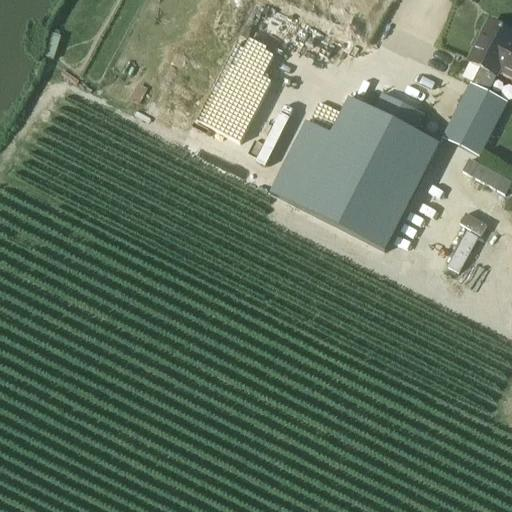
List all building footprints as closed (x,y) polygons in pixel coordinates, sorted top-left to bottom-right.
[(469,87),(441,142),(480,161),(507,106),(488,96),(499,74),(511,80),(511,36),(489,25),(489,26),(468,66),(479,71),(471,88),(469,87)] [(346,99),(361,105),(369,83),(354,77),(346,99)] [(307,125),(270,197),(287,205),(385,255),(440,148),(416,136),(425,118),(383,96),(374,114),(350,102),(332,137),(307,125)] [(463,175),(505,198),(511,186),(470,163),(463,175)] [(462,276),(478,239),(466,233),(450,271),(462,276)]
